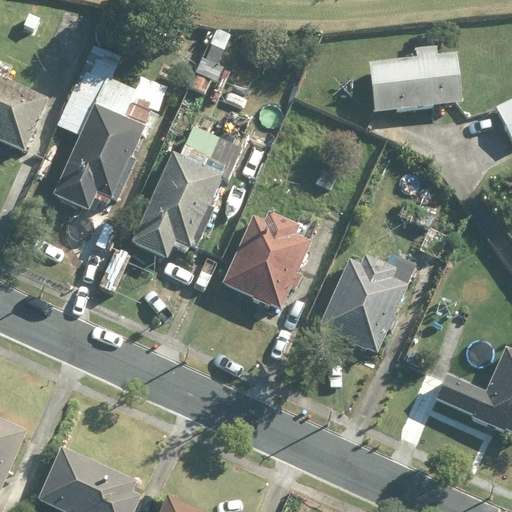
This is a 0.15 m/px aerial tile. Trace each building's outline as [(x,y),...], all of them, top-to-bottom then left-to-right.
[(93,28),(68,17),(47,65),(73,76),(93,28)] [(475,28),(439,32),(441,52),(477,47),(475,28)] [(413,53),(414,64),(369,68),(374,118),(462,109),(457,60),(436,62),(435,51),(413,53)] [(226,69),(199,59),(191,78),(218,88),(226,69)] [(7,84),(13,70),(0,63),(0,144),(26,157),(50,104),(7,84)] [(114,205),(119,207),(138,164),(132,161),(153,114),(158,116),(168,93),(141,81),(135,94),(105,81),(53,201),(89,216),(94,204),(111,211),(114,205)] [(247,91),(220,85),(215,109),(242,114),(247,91)] [(172,251),(188,258),(192,250),(197,252),(214,214),(209,211),(222,181),(232,158),(191,140),(182,163),(170,158),(132,246),(168,262),(172,251)] [(347,172),(321,163),(311,188),(337,198),(347,172)] [(258,179),(235,169),(219,205),(242,215),(258,179)] [(268,217),(265,225),(252,219),(219,293),(280,319),(312,245),(293,237),(296,230),(268,217)] [(133,257),(111,249),(95,292),(116,300),(133,257)] [(378,359),(407,291),(390,283),(394,275),(349,256),(317,334),(378,359)] [(511,337),(486,391),(447,373),(433,402),(511,439),(511,337)] [(0,503),(27,438),(0,427),(0,503)] [(59,452),(34,504),(49,511),(136,511),(145,493),(59,452)]
